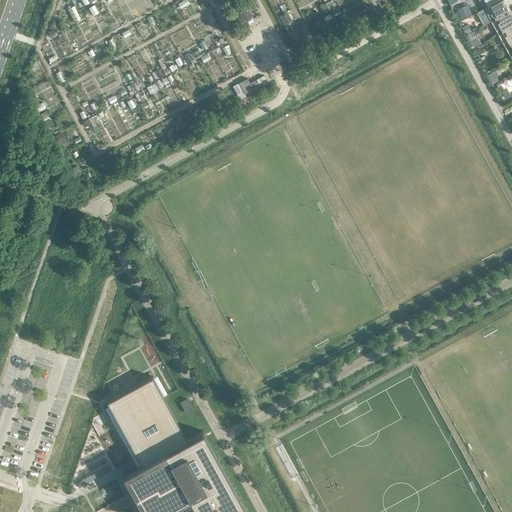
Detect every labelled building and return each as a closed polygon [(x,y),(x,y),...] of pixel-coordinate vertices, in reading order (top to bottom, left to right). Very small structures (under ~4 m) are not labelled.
[(511,10),(505,0),(498,0),(485,8),(492,21),(511,10)] [(462,18),(472,13),(467,4),(457,10),(462,18)] [(511,26),(511,11),(511,10),(492,21),(499,34),(511,26)] [(466,34),(472,31),(468,24),(462,27),(466,34)] [(511,43),(511,26),(499,34),(506,47),(511,43)] [(481,43),(478,36),(471,40),(474,47),(481,43)] [(497,69),(489,74),(494,83),(499,80),(497,76),(499,74),(497,69)] [(511,96),(508,89),(500,94),(506,103),(511,99),(511,96)] [(410,323),(393,331),(398,339),(414,330),(410,323)] [(152,376),(107,401),(141,464),(122,475),(143,511),(169,511),(190,500),(196,511),(247,511),(202,430),(187,439),(152,376)] [(186,403),(180,406),(186,417),(192,414),(186,403)]
